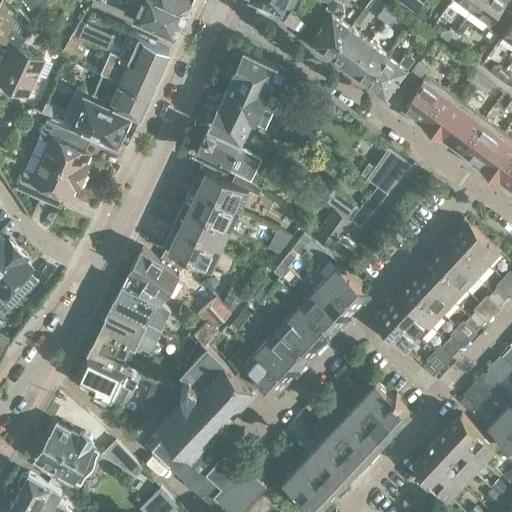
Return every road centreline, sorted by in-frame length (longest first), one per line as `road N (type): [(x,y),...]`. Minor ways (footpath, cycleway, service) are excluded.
road 1 (residential): [(226,0),(478,187)]
road 2 (tertiary): [(223,0),(93,270)]
road 3 (residential): [(246,449),(363,323)]
road 4 (tertiary): [(93,270),(0,411)]
road 5 (residential): [(354,511),(345,504),(441,392)]
road 6 (residential): [(378,290),(478,187)]
road 7 (residential): [(93,270),(39,239),(0,188)]
